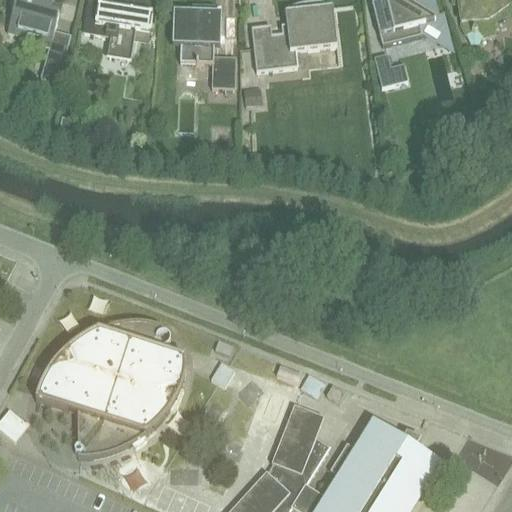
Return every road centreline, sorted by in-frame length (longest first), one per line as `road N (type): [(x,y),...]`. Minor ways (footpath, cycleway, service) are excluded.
road 1 (track): [(511,199),(464,229),(419,233),(267,195),(78,178),(0,145)]
road 2 (unclassified): [(511,433),(61,261)]
road 3 (unclassified): [(0,375),(61,261)]
